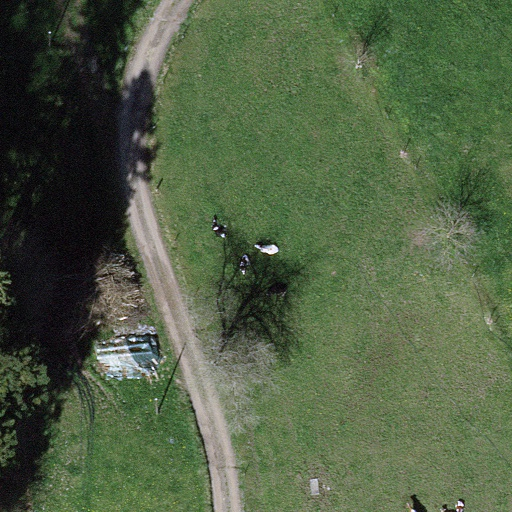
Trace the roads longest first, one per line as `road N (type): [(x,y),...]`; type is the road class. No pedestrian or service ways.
road 1 (unclassified): [(175,0),(138,91),(130,152),(147,236),(207,400),(227,511)]
road 2 (track): [(63,0),(104,116),(130,152)]
